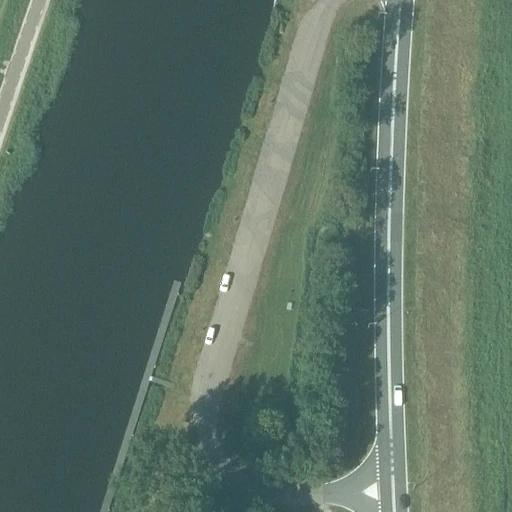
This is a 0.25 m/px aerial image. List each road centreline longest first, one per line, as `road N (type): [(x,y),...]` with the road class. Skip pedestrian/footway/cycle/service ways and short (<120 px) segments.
road 1 (trunk): [(393,511),(387,195),(400,0)]
road 2 (unclassified): [(0,126),(44,0)]
